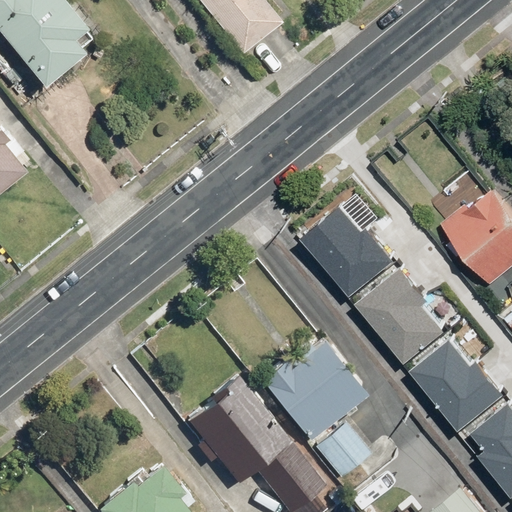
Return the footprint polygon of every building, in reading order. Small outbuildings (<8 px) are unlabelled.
[(0,0),(0,24),(45,79),(87,45),(76,31),(89,21),(71,0),(0,0)] [(202,0),(244,50),(284,18),(268,0),(202,0)] [(0,189),(28,166),(17,153),(25,146),(6,123),(4,125),(0,120),(0,189)] [(494,278),(511,263),(511,197),(496,181),(471,202),(468,198),(443,218),(494,278)] [(337,208),(300,239),(349,298),(392,263),(365,231),(359,235),(337,208)] [(398,268),(354,304),(404,364),(443,333),(420,305),(425,300),(398,268)] [(511,300),(501,309),(511,323),(511,300)] [(318,325),(260,372),(311,435),(369,388),(318,325)] [(448,342),(410,372),(459,431),(502,396),(475,364),(470,369),(448,342)] [(213,393),(188,413),(238,476),(254,463),(290,508),(328,478),(238,366),(210,389),(213,393)] [(511,411),(506,405),(470,434),(484,451),(478,456),(511,497),(511,496),(511,411)] [(315,441),(340,472),(371,447),(346,416),(315,441)] [(133,479),(99,507),(102,511),(193,511),(181,496),(186,491),(164,463),(137,484),(133,479)] [(488,511),(464,482),(430,509),(433,511),(488,511)]
